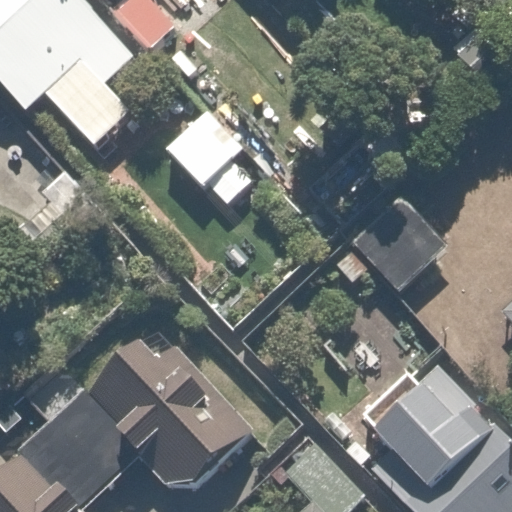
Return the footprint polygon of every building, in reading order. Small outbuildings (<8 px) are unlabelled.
[(97,152),(135,117),(110,90),(141,61),(97,14),(84,0),(0,0),(0,85),(32,120),(51,102),(97,152)] [(84,0),(97,14),(111,0),(84,0)] [(265,169),(206,112),(164,155),(223,212),(265,169)] [(511,294),(493,311),(511,331),(511,368),(509,371),(511,374),(511,294)] [(89,511),(145,460),(182,499),(249,435),(152,332),(24,453),(79,511),(89,511)] [(511,511),(511,440),(428,349),(357,415),(392,453),(372,472),(408,511),(511,511)] [(0,476),(0,511),(69,511),(20,459),(0,476)] [(331,511),(318,498),(304,511),(331,511)]
